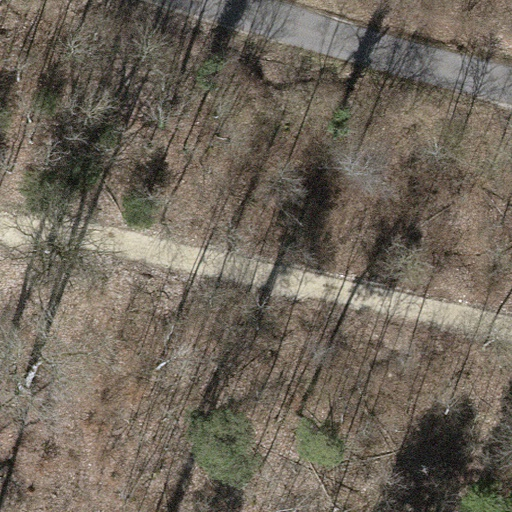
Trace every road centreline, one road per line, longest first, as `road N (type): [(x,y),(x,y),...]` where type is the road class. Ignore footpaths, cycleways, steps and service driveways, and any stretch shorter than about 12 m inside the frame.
road 1 (track): [(0,247),(239,275),(511,332)]
road 2 (unclassified): [(511,88),(205,0)]
